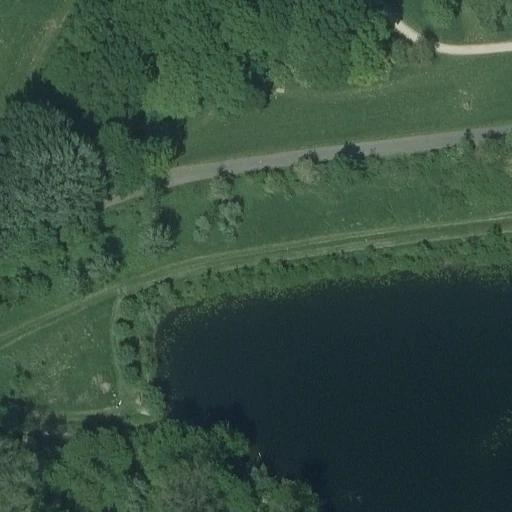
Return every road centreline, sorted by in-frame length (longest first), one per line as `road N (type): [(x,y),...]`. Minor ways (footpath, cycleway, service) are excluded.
road 1 (track): [(0,343),(217,259),(511,222)]
road 2 (unclassified): [(0,242),(152,182),(511,132)]
